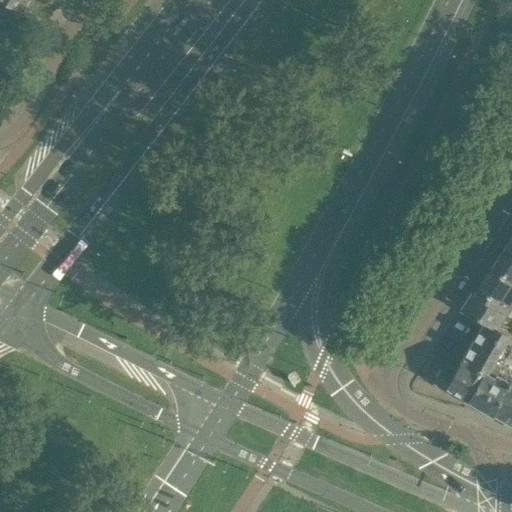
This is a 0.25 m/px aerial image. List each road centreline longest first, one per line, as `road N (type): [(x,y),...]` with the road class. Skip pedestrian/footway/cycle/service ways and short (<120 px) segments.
road 1 (primary): [(258,0),(24,299)]
road 2 (primary): [(495,509),(369,413),(322,356),(310,297),(322,234)]
road 3 (residential): [(469,434),(414,417),(383,384),(511,174)]
road 4 (primary): [(201,0),(0,261)]
road 5 (primary): [(183,0),(0,226)]
road 6 (tertiary): [(495,509),(436,493),(230,404)]
road 7 (primary): [(322,234),(446,0)]
road 8 (tertiary): [(230,404),(24,299)]
road 9 (primary): [(230,404),(322,234)]
road 10 (residential): [(89,0),(23,123),(0,142)]
road 11 (primary): [(154,511),(230,404)]
